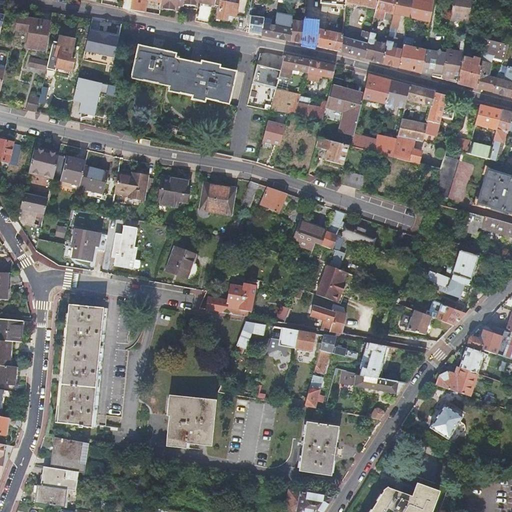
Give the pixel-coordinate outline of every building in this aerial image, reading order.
[(132,0),(131,12),(145,14),(146,1),(161,4),(162,1),(161,0),(132,0)] [(161,4),(161,10),(176,12),(181,12),(182,5),(197,7),(198,4),(198,0),(161,0),(162,1),(161,4)] [(213,0),(213,6),(218,7),(217,19),(227,21),(228,16),(235,17),(245,18),(247,0),(237,0),(237,5),(222,2),(222,0),(213,0)] [(346,0),(346,3),(376,10),(378,0),(346,0)] [(384,12),(393,14),(395,0),(378,0),(376,10),(374,19),(377,20),(377,17),(383,18),(384,12)] [(395,0),(393,14),(391,23),(390,28),(398,29),(401,16),(410,18),(414,1),(411,0),(395,0)] [(410,18),(430,22),(433,0),(413,0),(414,1),(410,18)] [(471,0),(453,0),(450,20),(464,22),(468,23),(471,0)] [(251,9),(249,34),(262,36),(264,18),(254,17),(255,9),(251,9)] [(290,43),(303,45),(305,23),(306,10),(302,10),(300,22),(292,21),(290,43)] [(45,51),(51,14),(39,12),(38,21),(41,22),(40,24),(18,21),(16,31),(29,33),(27,48),(45,51)] [(262,36),(290,43),(292,21),(293,19),(273,17),(273,20),(272,27),(264,25),(265,18),(264,18),(262,36)] [(272,27),(273,20),(265,18),(264,25),(272,27)] [(468,23),(464,22),(459,53),(463,54),(464,45),(468,23)] [(303,45),(316,48),(318,31),(319,24),(305,23),(303,45)] [(365,59),(383,64),(386,45),(375,42),(376,35),(374,34),(376,27),(372,26),(371,34),(365,59)] [(398,29),(390,28),(388,37),(388,38),(396,39),(398,29)] [(316,48),(341,53),(342,38),(343,36),(318,31),(316,48)] [(343,54),(365,59),(371,34),(363,32),(361,43),(342,38),(341,53),(343,54)] [(59,37),(54,36),(50,56),(54,58),(59,37)] [(54,58),(50,56),(49,61),(48,64),(46,70),(51,71),(51,68),(70,73),(73,61),(69,60),(74,41),(59,37),(54,58)] [(383,64),(400,69),(403,51),(397,50),(399,41),(398,39),(396,39),(388,38),(386,45),(383,64)] [(503,60),(507,45),(487,40),(484,55),(503,60)] [(176,54),(137,45),(130,77),(168,86),(167,90),(191,96),(190,99),(204,103),(205,99),(229,105),(236,72),(219,68),(220,65),(200,61),(199,63),(178,58),(178,57),(176,57),(176,54)] [(400,69),(421,74),(425,52),(404,47),(403,51),(400,69)] [(446,51),(445,55),(442,78),(458,81),(463,58),(462,58),(463,54),(459,53),(446,51)] [(425,52),(421,74),(442,80),(442,78),(445,55),(425,52)] [(307,74),(309,62),(284,56),(282,67),(280,72),(279,77),(283,78),(281,84),(285,84),(286,79),(287,79),(290,77),(292,71),(307,74)] [(463,58),(458,81),(457,84),(477,90),(482,69),(480,68),(482,61),(479,61),(477,58),(475,58),(473,59),(473,60),(463,58)] [(477,90),(494,94),(496,80),(489,77),(492,60),(483,58),(482,61),(480,68),(482,69),(477,90)] [(28,67),(46,71),(46,70),(48,64),(29,59),(28,67)] [(332,79),(335,67),(309,62),(307,74),(332,79)] [(247,107),(270,112),(276,87),(279,77),(280,72),(257,66),(247,107)] [(494,94),(511,99),(511,98),(511,69),(507,69),(505,82),(496,80),(494,94)] [(362,96),(362,99),(382,104),(381,107),(384,108),(390,82),(367,76),(362,96)] [(106,97),(109,87),(78,80),(73,102),(81,104),(79,114),(96,118),(98,107),(96,107),(99,95),(106,97)] [(406,100),(409,87),(390,82),(384,108),(383,110),(387,111),(388,105),(404,108),(406,100)] [(287,115),(288,115),(291,102),(297,103),(298,103),(299,97),(282,93),(283,89),(276,87),(270,112),(287,115)] [(431,107),(434,94),(409,87),(406,100),(431,107)] [(340,133),(353,136),(353,135),(362,99),(362,96),(330,88),(328,97),(325,109),(345,114),(340,133)] [(42,89),(39,101),(39,104),(44,105),(47,90),(42,89)] [(435,138),(446,97),(434,94),(431,107),(427,122),(426,127),(424,135),(435,138)] [(288,115),(322,121),(325,109),(328,97),(324,96),(322,103),(309,100),(308,105),(298,103),(297,103),(291,102),(288,115)] [(26,112),(36,114),(39,104),(39,101),(29,99),(26,112)] [(479,106),(474,126),(495,131),(500,111),(479,106)] [(491,149),(488,160),(498,163),(506,134),(510,135),(511,127),(511,123),(509,122),(511,114),(500,111),(495,131),(493,139),(492,146),(491,149)] [(397,137),(414,141),(422,143),(422,142),(424,135),(426,127),(401,120),(397,137)] [(372,153),(392,158),(396,140),(381,136),(384,122),(381,121),(376,141),(375,141),(372,153)] [(271,145),(279,146),(284,127),(267,123),(263,142),(264,142),(271,145)] [(350,148),(372,153),(375,141),(353,135),(353,136),(350,148)] [(409,162),(413,150),(411,150),(414,141),(397,137),(396,140),(392,158),(409,162)] [(0,161),(9,164),(9,161),(13,145),(13,144),(6,142),(7,140),(0,138),(0,161)] [(456,139),(453,150),(466,154),(469,144),(470,143),(470,142),(456,139)] [(317,140),(316,146),(328,150),(325,162),(343,166),(347,147),(317,140)] [(469,144),(466,154),(488,160),(491,149),(470,143),(469,144)] [(13,145),(9,161),(18,163),(22,147),(13,145)] [(28,174),(53,180),(53,178),(59,157),(59,156),(34,150),(28,174)] [(409,162),(417,164),(419,152),(413,150),(409,162)] [(440,170),(432,194),(447,198),(459,161),(444,156),(440,170)] [(84,168),(85,164),(59,157),(53,178),(80,185),(84,168)] [(80,185),(79,188),(103,195),(109,174),(84,168),(80,185)] [(511,178),(487,171),(475,206),(511,218),(511,178)] [(132,177),(117,174),(112,203),(128,205),(129,198),(143,201),(147,177),(133,174),(132,177)] [(172,179),(162,178),(158,205),(173,208),(175,196),(186,198),(189,184),(171,182),(172,179)] [(339,185),(369,194),(373,183),(358,179),(357,183),(341,178),(339,185)] [(279,214),(287,195),(250,183),(247,191),(264,196),(260,207),(268,210),(268,211),(279,214)] [(235,190),(205,185),(200,211),(231,216),(235,190)] [(20,210),(44,215),(47,202),(23,197),(20,210)] [(326,233),(335,237),(339,228),(341,223),(344,214),(335,211),(326,232),(326,233)] [(472,223),(467,222),(465,228),(477,232),(479,224),(481,225),(480,229),(511,237),(511,225),(475,215),(472,223)] [(314,245),(321,247),(326,233),(326,232),(298,222),(291,243),(311,251),(314,245)] [(346,230),(342,239),(369,249),(374,235),(348,225),(346,230)] [(69,239),(72,239),(74,230),(86,232),(87,229),(71,227),(69,239)] [(137,229),(123,227),(121,236),(115,234),(110,259),(114,259),(113,266),(129,269),(130,261),(134,261),(133,260),(135,250),(132,249),(136,230),(137,230),(137,229)] [(72,239),(71,250),(73,250),(72,259),(94,263),(96,251),(103,253),(106,236),(86,232),(74,230),(72,239)] [(321,247),(330,251),(335,237),(326,233),(321,247)] [(186,279),(194,255),(174,248),(166,271),(186,279)] [(437,270),(435,275),(467,287),(469,281),(477,257),(460,252),(457,261),(454,261),(450,274),(437,270)] [(317,297),(328,267),(327,267),(315,296),(317,297)] [(345,273),(328,267),(317,297),(339,306),(339,305),(334,303),(337,296),(339,296),(342,287),(339,286),(341,283),(345,273)] [(435,275),(429,272),(426,281),(447,289),(445,294),(463,300),(468,287),(467,287),(435,275)] [(485,293),(492,286),(478,281),(475,289),(485,293)] [(205,310),(220,313),(224,309),(231,315),(249,318),(250,313),(255,286),(243,284),(242,288),(229,285),(226,301),(207,298),(205,310)] [(475,289),(470,288),(467,296),(479,300),(485,293),(475,289)] [(334,303),(339,305),(343,297),(339,296),(337,296),(334,303)] [(434,319),(397,305),(391,303),(390,307),(392,311),(401,314),(397,324),(406,329),(424,336),(429,321),(432,322),(434,319)] [(453,326),(465,314),(441,305),(435,320),(453,326)] [(278,310),(274,323),(283,324),(288,310),(282,307),(280,311),(278,310)] [(334,314),(330,333),(340,335),(345,316),(343,309),(335,307),(334,314)] [(334,314),(313,308),(310,318),(319,321),(319,322),(323,323),(323,322),(324,322),(321,331),(330,333),(334,314)] [(108,315),(74,309),(56,425),(54,425),(53,426),(77,430),(77,431),(80,432),(80,431),(94,433),(96,419),(92,418),(108,315)] [(426,337),(432,322),(429,321),(424,336),(426,337)] [(0,322),(0,342),(17,344),(18,323),(0,322)] [(245,324),(233,352),(242,355),(250,334),(263,336),(265,326),(244,323),(244,324),(245,324)] [(287,349),(295,350),(298,332),(281,329),(280,335),(272,334),(270,341),(266,354),(271,355),(271,354),(277,351),(279,352),(281,353),(281,355),(282,357),(286,357),(287,349)] [(498,346),(501,338),(482,331),(480,338),(478,340),(471,337),(463,345),(501,358),(502,355),(498,353),(500,347),(498,346)] [(511,333),(506,331),(501,338),(498,346),(500,347),(498,353),(502,355),(501,358),(511,361),(511,362),(511,361),(511,333)] [(311,352),(314,335),(298,332),(295,350),(311,352)] [(319,352),(329,354),(344,358),(345,352),(341,351),(340,348),(337,347),(335,349),(332,348),(334,339),(323,337),(321,344),(319,352)] [(266,357),(266,354),(270,341),(267,340),(266,342),(262,344),(259,355),(266,357)] [(0,367),(6,368),(8,352),(27,354),(27,352),(27,344),(17,344),(0,342),(0,367)] [(366,344),(357,376),(376,380),(377,375),(378,376),(383,357),(383,356),(383,355),(385,348),(366,344)] [(476,374),(480,375),(481,373),(477,371),(482,358),(484,359),(486,355),(466,349),(459,368),(476,374)] [(319,352),(314,373),(323,375),(329,354),(319,352)] [(131,357),(117,355),(107,421),(121,423),(131,357)] [(13,377),(25,378),(26,369),(6,368),(0,367),(0,386),(12,387),(13,377)] [(436,386),(468,397),(476,374),(459,368),(457,377),(447,374),(439,377),(436,386)] [(322,379),(313,376),(304,408),(314,410),(322,379)] [(376,380),(357,376),(353,387),(397,395),(404,385),(376,380)] [(254,399),(263,401),(265,396),(259,394),(261,386),(257,386),(254,399)] [(23,395),(0,391),(0,410),(1,410),(2,401),(22,404),(23,395)] [(197,402),(169,399),(167,417),(172,417),(171,428),(169,448),(166,447),(166,448),(186,450),(187,445),(211,448),(211,447),(208,447),(213,402),(198,400),(197,402)] [(461,417),(443,406),(429,428),(447,439),(461,417)] [(375,411),(370,419),(379,421),(382,415),(382,413),(378,410),(375,411)] [(19,421),(0,417),(0,435),(2,436),(3,427),(17,429),(19,421)] [(337,429),(305,423),(298,472),(329,477),(337,429)] [(83,474),(88,445),(54,439),(48,469),(76,473),(83,474)] [(64,491),(73,492),(76,473),(48,469),(42,468),(39,487),(64,491)] [(400,494),(388,490),(387,488),(382,491),(383,493),(370,511),(440,511),(449,487),(410,475),(400,494)] [(461,511),(471,486),(464,483),(452,511),(461,511)] [(64,491),(39,487),(35,487),(33,487),(31,496),(33,498),(33,503),(62,508),(64,491)] [(322,511),(332,498),(288,490),(284,511),(322,511)] [(151,494),(144,492),(143,500),(150,501),(151,494)]
